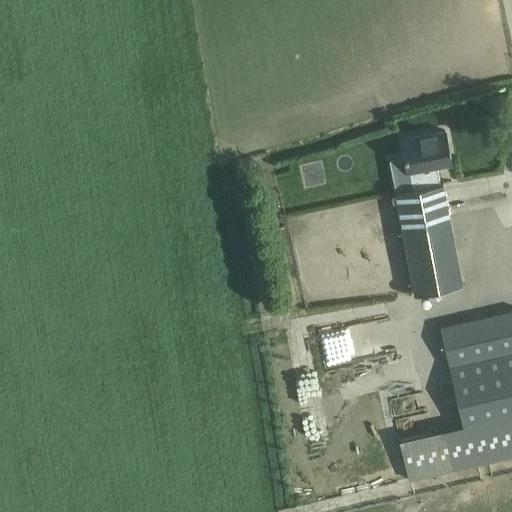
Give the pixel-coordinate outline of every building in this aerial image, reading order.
[(453,161),(450,148),(447,129),(404,137),(410,169),(411,169),(415,186),(397,190),(417,291),(463,282),(444,181),(441,181),(438,164),(453,161)] [(359,195),(358,204),(375,204),(375,195),(359,195)] [(451,363),(465,423),(401,438),(410,479),(511,456),(511,308),(442,324),(451,363)] [(387,330),(334,344),(342,373),(381,363),(378,353),(392,349),(387,330)] [(291,373),(300,432),(325,428),(322,407),(319,407),(314,369),(291,373)] [(329,501),(340,501),(340,484),(329,484),(329,501)]
